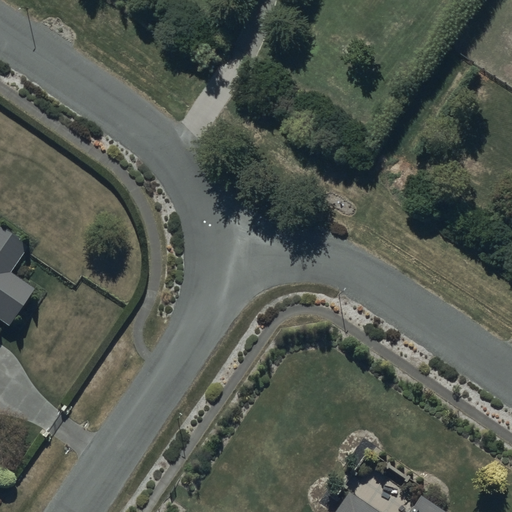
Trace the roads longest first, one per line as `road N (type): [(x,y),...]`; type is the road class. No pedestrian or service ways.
road 1 (residential): [(0,26),(156,138),(206,185),(238,247)]
road 2 (residential): [(238,247),(208,325),(80,511)]
road 3 (residential): [(238,247),(383,285),(511,358)]
